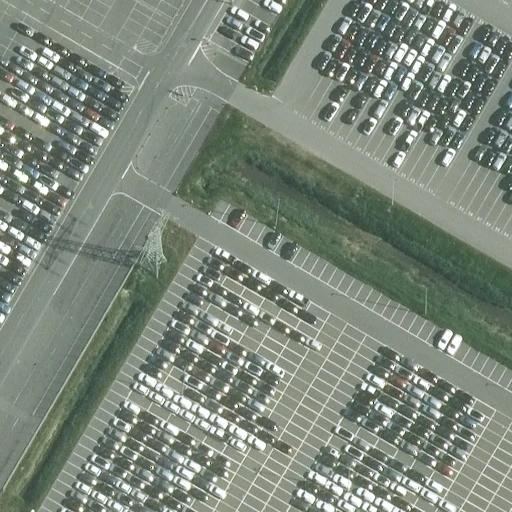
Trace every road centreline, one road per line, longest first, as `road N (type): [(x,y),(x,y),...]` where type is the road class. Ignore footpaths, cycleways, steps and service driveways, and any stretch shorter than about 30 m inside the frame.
road 1 (unknown): [(108,174),(511,410)]
road 2 (unclassified): [(0,360),(210,0)]
road 3 (track): [(187,276),(45,511)]
